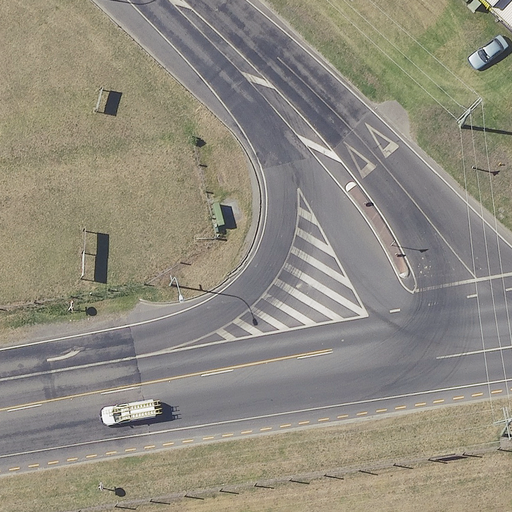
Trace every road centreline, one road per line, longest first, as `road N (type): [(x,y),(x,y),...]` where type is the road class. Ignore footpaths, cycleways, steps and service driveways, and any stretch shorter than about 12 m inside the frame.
road 1 (trunk): [(419,333),(0,409)]
road 2 (secondary): [(172,0),(349,182),(406,285),(419,333)]
